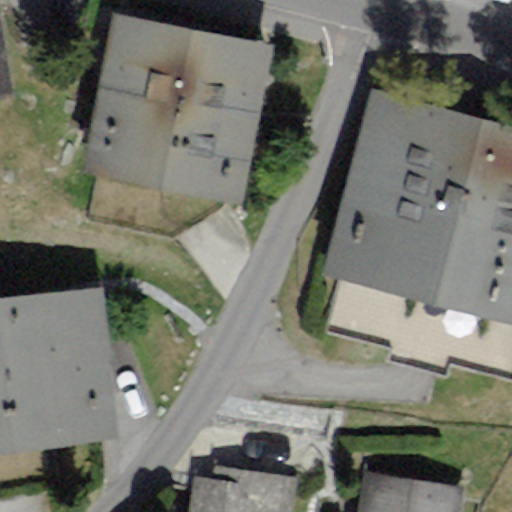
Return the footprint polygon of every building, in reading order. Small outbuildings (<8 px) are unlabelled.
[(93,15),(58,178),(214,212),(250,49),(93,15)] [(511,129),(373,94),(325,278),(511,326),(511,129)] [(0,304),(0,458),(104,448),(88,295),(0,304)] [(286,511),(291,488),(179,471),(173,511),(286,511)] [(450,511),(453,502),(356,482),(349,511),(450,511)]
